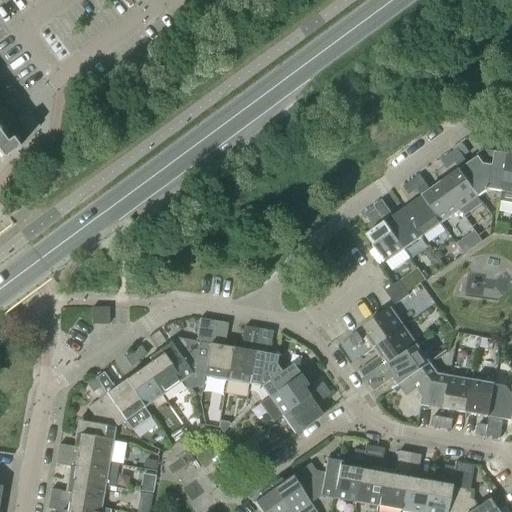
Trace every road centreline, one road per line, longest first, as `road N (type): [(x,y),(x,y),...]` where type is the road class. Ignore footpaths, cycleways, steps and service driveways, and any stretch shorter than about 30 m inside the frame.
road 1 (secondary): [(0,285),(401,0)]
road 2 (residential): [(511,106),(499,104),(331,227),(259,306)]
road 3 (residential): [(46,393),(174,303),(259,306)]
road 4 (residential): [(161,0),(58,74),(22,26),(59,0)]
road 5 (residential): [(361,409),(383,431),(511,458)]
road 6 (residential): [(230,500),(361,409)]
road 7 (residential): [(259,306),(312,335),(361,409)]
road 8 (residential): [(26,511),(46,393)]
